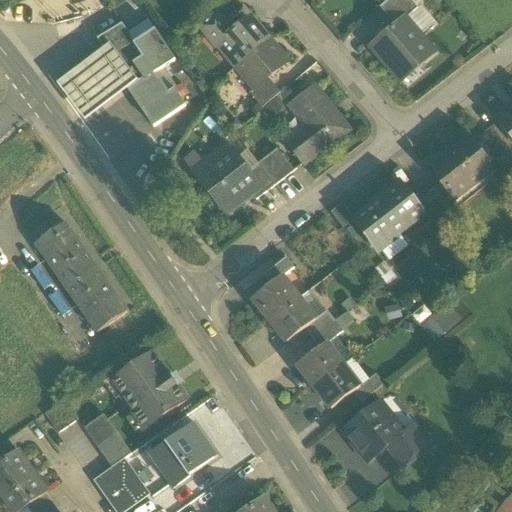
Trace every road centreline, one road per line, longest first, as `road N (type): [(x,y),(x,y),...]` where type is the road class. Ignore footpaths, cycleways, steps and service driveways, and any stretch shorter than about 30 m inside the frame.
road 1 (residential): [(179,298),(400,137)]
road 2 (secondary): [(179,298),(35,94)]
road 3 (secondary): [(283,454),(179,298)]
road 4 (residential): [(400,137),(287,0)]
road 5 (residential): [(400,137),(511,51)]
